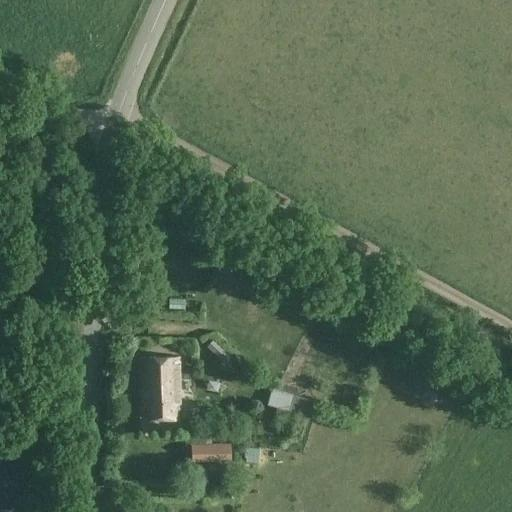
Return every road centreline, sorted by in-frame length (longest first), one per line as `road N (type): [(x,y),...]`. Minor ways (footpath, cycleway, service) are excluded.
road 1 (unclassified): [(86,511),(104,167),(166,0)]
road 2 (track): [(511,330),(120,111)]
road 3 (track): [(0,74),(113,127)]
